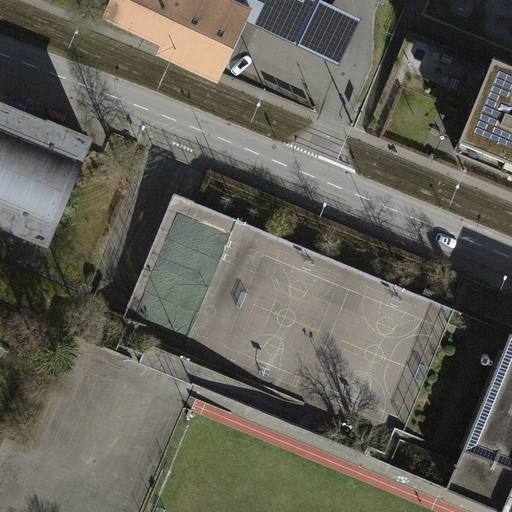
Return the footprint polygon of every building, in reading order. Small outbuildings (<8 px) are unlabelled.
[(108,0),(102,15),(219,69),(245,14),(215,0),(108,0)] [(251,0),(215,0),(245,14),(251,0)] [(455,151),(511,174),(511,64),(494,57),(455,151)] [(50,127),(0,106),(0,250),(35,265),(49,233),(50,234),(81,159),(87,140),(50,125),(50,127)] [(511,511),(511,333),(447,489),(502,511),(511,511)]
